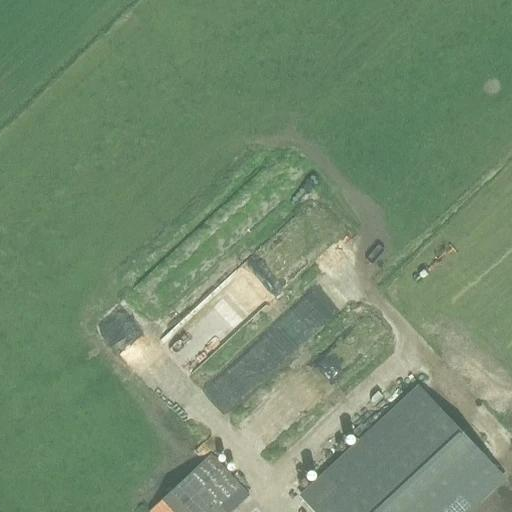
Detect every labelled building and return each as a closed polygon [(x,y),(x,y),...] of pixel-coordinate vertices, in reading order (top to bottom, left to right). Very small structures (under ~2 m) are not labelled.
[(313,205),(291,228),(310,246),(288,269),(299,279),(343,233),(313,205)] [(290,316),(246,362),(266,381),(310,335),(290,316)] [(275,390),(290,408),(325,381),(311,362),(275,390)] [(418,388),(300,498),(313,511),(466,511),(503,478),(459,432),(418,388)] [(149,511),(230,511),(249,495),(211,454),(148,511),(149,511)]
